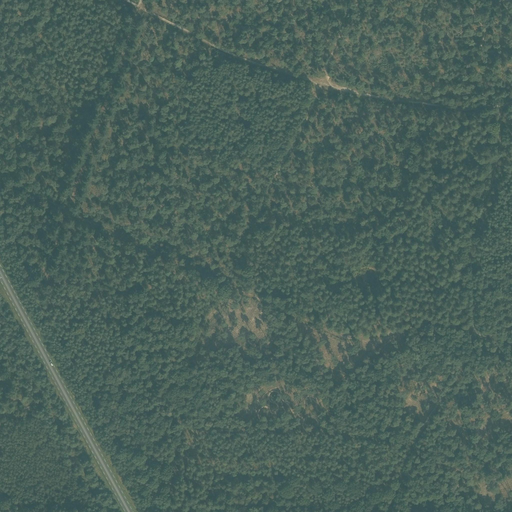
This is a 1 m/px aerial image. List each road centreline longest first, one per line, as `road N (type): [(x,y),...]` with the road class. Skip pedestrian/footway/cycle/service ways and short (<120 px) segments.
road 1 (track): [(436,105),(385,100),(259,66),(126,0)]
road 2 (primary): [(128,511),(0,269)]
road 3 (track): [(423,316),(371,333),(328,323),(341,283),(375,270),(401,204)]
